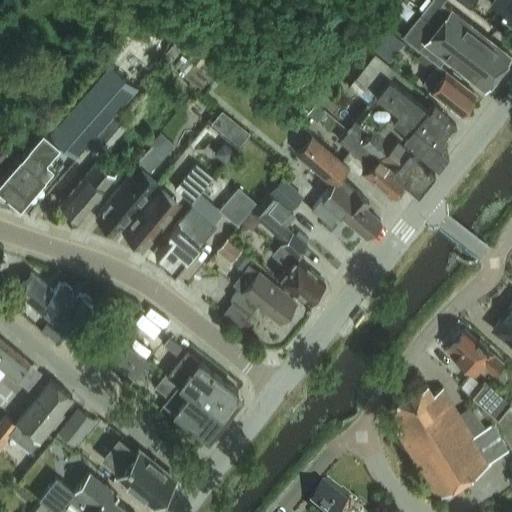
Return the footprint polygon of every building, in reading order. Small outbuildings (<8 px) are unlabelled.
[(478,64),(495,77),(511,55),(450,7),(449,8),(442,3),(443,0),(430,0),(420,14),(480,61),(478,64)] [(511,20),(511,0),(493,0),(491,3),(511,20)] [(399,20),(389,12),(382,21),(390,27),(392,29),(399,20)] [(485,89),(495,77),(478,64),(480,61),(420,14),(402,36),(438,64),(440,66),(446,58),(485,89)] [(392,59),(405,42),(389,29),(375,47),(392,59)] [(168,66),(190,39),(183,33),(161,60),(168,66)] [(364,106),(381,120),(386,114),(407,131),(402,136),(438,165),(448,152),(440,145),(456,125),(446,117),(448,115),(433,103),(428,109),(389,78),(395,71),(375,54),(355,78),(375,94),(364,106)] [(75,158),(121,105),(137,87),(111,64),(50,135),(42,129),(28,145),(29,146),(21,155),(20,155),(0,178),(0,189),(20,206),(45,177),(44,176),(53,166),(47,160),(46,159),(59,144),(75,158)] [(460,111),(475,92),(440,66),(438,64),(430,74),(438,80),(431,89),(457,109),(460,111)] [(315,119),(322,110),(316,105),(309,113),(315,119)] [(374,128),(381,120),(364,106),(345,130),(347,131),(356,139),(406,180),(417,190),(434,169),(396,136),(390,142),(374,128)] [(211,123),(240,146),(251,133),(222,109),(211,123)] [(104,154),(127,126),(114,115),(91,142),(104,154)] [(391,198),(406,180),(356,139),(347,131),(339,141),(362,161),(363,159),(371,166),(362,176),(374,186),(375,184),(391,198)] [(366,237),(381,220),(365,206),(369,201),(340,176),(349,166),(313,135),(296,153),(328,181),(326,184),(330,187),(312,208),(330,224),(339,214),(366,237)] [(0,167),(12,154),(0,142),(0,167)] [(152,147),(138,162),(150,173),(164,158),(152,147)] [(79,219),(115,176),(97,161),(61,204),(64,206),(64,209),(69,214),(72,213),(79,219)] [(176,188),(193,202),(214,178),(197,163),(176,188)] [(114,232),(158,180),(139,164),(130,175),(106,203),(108,204),(96,218),(114,232)] [(268,210),(281,222),(304,196),(282,177),(269,192),(277,199),(268,210)] [(159,185),(121,230),(142,248),(181,203),(159,185)] [(219,208),(238,224),(257,202),(238,186),(219,208)] [(307,302),(324,282),(296,257),(307,244),(281,222),(268,210),(277,199),(269,192),(268,191),(250,211),(269,228),(266,231),(281,244),(273,254),(289,268),(279,279),(307,302)] [(186,261),(216,226),(192,205),(167,234),(170,236),(155,255),(173,270),(183,258),(186,261)] [(219,252),(232,263),(241,252),(228,241),(219,252)] [(230,298),(250,314),(258,304),(280,322),(297,302),(258,271),(242,291),(238,288),(230,298)] [(68,333),(93,304),(90,302),(91,298),(85,293),(82,295),(80,293),(77,296),(72,292),(72,288),(65,282),(62,283),(60,282),(53,290),(31,272),(16,290),(68,333)] [(511,342),(511,304),(494,328),(511,342)] [(89,346),(102,331),(85,317),(72,333),(89,346)] [(494,373),(504,362),(486,346),(485,343),(481,339),(478,339),(464,327),(447,347),(464,362),(461,365),(471,374),(474,371),(476,372),(483,364),(494,373)] [(135,378),(148,360),(108,330),(97,345),(110,354),(107,357),(135,378)] [(0,336),(0,365),(16,378),(30,361),(0,336)] [(223,418),(239,398),(238,390),(187,350),(168,374),(223,418)] [(208,438),(223,418),(168,374),(166,373),(156,386),(169,396),(164,403),(174,410),(173,410),(208,438)] [(40,440),(53,424),(52,423),(52,421),(72,396),(51,378),(16,422),(7,415),(0,423),(0,449),(12,435),(31,451),(40,440)] [(497,418),(510,403),(485,380),(471,395),(497,418)] [(397,432),(438,496),(510,449),(493,423),(473,435),(469,430),(443,387),(433,394),(427,383),(390,407),(403,428),(397,432)] [(57,432),(74,445),(93,419),(76,406),(58,431),(57,432)] [(154,504),(175,478),(139,449),(135,454),(119,441),(105,458),(121,471),(118,475),(132,486),(134,484),(141,490),(139,492),(154,504)] [(131,511),(114,498),(118,494),(89,471),(74,490),(57,476),(39,497),(57,511),(131,511)] [(350,511),(354,507),(340,497),(338,499),(326,489),(310,509),(314,511),(350,511)] [(45,511),(49,506),(39,498),(27,511),(45,511)]
